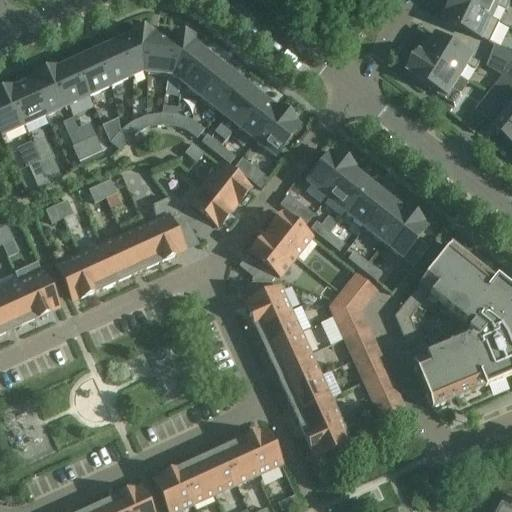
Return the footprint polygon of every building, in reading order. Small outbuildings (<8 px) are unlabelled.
[(501,0),(454,0),(453,2),(491,20),(492,19),(497,8),(506,12),(510,4),(501,0)] [(491,20),(453,2),(444,22),(489,44),(499,23),(492,19),(491,20)] [(131,37),(117,43),(133,78),(141,74),(145,74),(150,34),(132,32),(131,37)] [(145,74),(169,77),(174,37),(150,34),(145,74)] [(172,78),(180,84),(203,54),(191,44),(191,39),(174,37),(169,77),(172,78)] [(436,37),(424,56),(460,78),(467,67),(475,72),(480,64),(436,37)] [(111,88),(133,78),(117,43),(95,53),(111,88)] [(95,53),(73,63),(89,98),(111,88),(95,53)] [(180,84),(198,99),(222,69),(203,54),(180,84)] [(424,56),(412,76),(440,93),(437,97),(454,107),(461,96),(453,91),(460,78),(424,56)] [(52,70),(50,71),(67,108),(89,98),(73,63),(53,72),(52,70)] [(241,84),(222,69),(198,99),(217,114),(241,84)] [(35,80),(29,83),(45,118),(67,108),(50,71),(34,78),(35,80)] [(497,104),(499,101),(511,85),(511,74),(508,71),(488,96),(497,104)] [(8,90),(6,91),(24,128),(45,118),(29,83),(9,92),(8,90)] [(217,114),(236,129),(260,99),(241,84),(217,114)] [(511,85),(499,101),(511,110),(494,131),(511,145),(511,85)] [(0,136),(1,139),(24,128),(6,91),(0,93),(0,136)] [(277,113),(260,99),(236,129),(255,144),(280,112),(279,111),(277,113)] [(294,123),(280,112),(255,144),(274,159),(298,129),(293,125),(294,123)] [(149,129),(161,128),(161,115),(146,118),(149,129)] [(161,115),(161,128),(174,129),(177,117),(161,115)] [(174,129),(186,133),(191,122),(177,117),(174,129)] [(138,134),(149,129),(146,118),(132,123),(138,134)] [(196,141),(204,131),(191,122),(186,133),(196,141)] [(128,142),(138,134),(132,123),(120,133),(128,142)] [(119,152),(128,142),(120,133),(109,145),(119,152)] [(220,148),(206,137),(200,144),(215,155),(220,148)] [(95,138),(83,143),(90,158),(102,153),(95,138)] [(83,143),(72,149),(78,164),(90,158),(83,143)] [(203,155),(191,146),(184,156),(195,165),(203,155)] [(235,159),(220,148),(215,155),(229,167),(235,159)] [(349,170),(351,172),(352,169),(337,157),(336,159),(330,154),(306,185),(325,200),(349,170)] [(51,158),(39,163),(46,178),(58,173),(51,158)] [(233,170),(246,180),(254,170),(241,160),(233,170)] [(39,163),(28,169),(35,184),(46,178),(39,163)] [(128,190),(141,185),(133,165),(120,170),(128,190)] [(219,168),(203,187),(231,209),(235,205),(237,206),(249,191),(219,168)] [(325,200),(344,215),(368,185),(351,172),(349,170),(325,200)] [(99,187),(105,201),(116,196),(110,182),(99,187)] [(344,215),(363,230),(387,200),(368,185),(344,215)] [(105,201),(99,187),(88,192),(94,205),(105,201)] [(231,209),(203,187),(188,206),(218,230),(230,215),(228,214),(231,209)] [(145,229),(160,264),(177,256),(176,254),(182,251),(175,237),(191,230),(180,216),(167,200),(152,207),(156,224),(145,229)] [(404,214),(387,200),(363,230),(382,245),(405,215),(404,214)] [(56,208),(62,221),(73,216),(66,203),(56,208)] [(313,217),(300,207),(292,217),(305,227),(313,217)] [(62,221),(56,208),(45,213),(51,226),(62,221)] [(180,216),(191,230),(199,220),(186,209),(180,216)] [(405,215),(382,245),(401,261),(425,230),(420,226),(421,224),(406,212),(404,214),(405,215)] [(267,238),(295,260),(310,241),(281,217),(269,232),(271,233),(267,238)] [(309,231),(324,242),(330,235),(315,224),(309,231)] [(0,231),(0,244),(1,247),(12,242),(6,229),(0,231)] [(123,239),(139,274),(160,264),(145,229),(123,239)] [(330,235),(324,242),(338,254),(344,246),(330,235)] [(295,260),(267,238),(263,242),(262,241),(250,256),(279,279),(295,260)] [(101,249),(117,284),(139,274),(123,239),(101,249)] [(419,285),(420,286),(394,318),(407,350),(420,345),(410,321),(430,296),(466,325),(467,324),(471,328),(468,333),(472,336),(468,341),(467,339),(425,357),(423,353),(410,358),(413,365),(412,365),(431,410),(484,388),(485,389),(511,377),(511,295),(496,282),(495,283),(450,247),(419,285)] [(101,249),(79,259),(95,294),(117,284),(101,249)] [(347,261),(361,272),(367,265),(353,253),(347,261)] [(95,294),(79,259),(56,269),(71,302),(77,299),(78,301),(95,294)] [(367,265),(361,272),(376,283),(381,276),(367,265)] [(251,282),(270,284),(274,280),(261,269),(251,282)] [(19,286),(35,321),(51,314),(50,311),(57,308),(42,276),(19,286)] [(356,277),(347,288),(367,304),(376,292),(356,277)] [(270,284),(251,282),(257,296),(273,289),(270,284)] [(0,295),(0,302),(13,331),(35,321),(19,286),(0,295)] [(359,314),(367,304),(347,288),(329,310),(359,314)] [(247,312),(255,329),(289,313),(279,290),(246,305),(249,311),(247,312)] [(0,336),(13,331),(0,302),(0,336)] [(365,327),(359,314),(329,310),(342,337),(365,327)] [(299,335),(289,313),(255,329),(264,350),(299,335)] [(371,340),(365,327),(342,337),(348,350),(371,340)] [(264,350),(274,372),(309,357),(299,335),(264,350)] [(371,340),(348,350),(354,363),(377,353),(371,340)] [(383,366),(377,353),(354,363),(360,376),(383,366)] [(274,372),(284,394),(319,378),(309,357),(274,372)] [(366,389),(389,379),(383,366),(360,376),(366,389)] [(284,394),(294,416),(329,400),(319,378),(284,394)] [(395,392),(389,379),(366,389),(372,403),(395,392)] [(395,392),(372,403),(378,416),(400,405),(395,392)] [(294,416),(304,438),(339,422),(329,400),(294,416)] [(3,410),(8,424),(28,416),(23,403),(3,410)] [(406,418),(400,405),(378,416),(384,429),(406,418)] [(349,445),(339,422),(304,438),(312,454),(314,453),(317,459),(349,445)] [(242,443),(258,477),(280,467),(265,435),(259,437),(258,435),(242,443)] [(242,443),(220,453),(236,487),(258,477),(242,443)] [(214,497),(236,487),(220,453),(198,463),(214,497)] [(198,463),(176,473),(192,507),(214,497),(198,463)] [(167,511),(181,511),(192,507),(176,473),(160,480),(161,482),(155,485),(167,511)] [(134,494),(117,502),(122,511),(149,511),(140,492),(134,494)] [(294,497),(277,505),(280,511),(284,511),(298,506),(294,497)] [(122,511),(117,502),(95,511),(122,511)]
